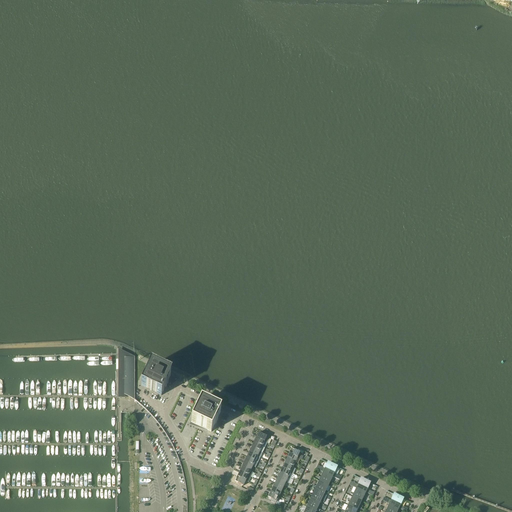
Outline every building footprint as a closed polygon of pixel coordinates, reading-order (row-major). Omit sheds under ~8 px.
[(124,395),(134,399),(134,400),(135,357),(134,357),(134,358),(120,351),(120,390),(119,391),(119,392),(120,393),(121,394),(122,395),(124,395)] [(141,386),(152,391),(161,396),(167,384),(172,380),(173,381),(175,378),(151,366),(141,386)] [(200,402),(196,412),(192,421),(191,422),(205,429),(205,430),(211,432),(221,412),(200,402)] [(264,436),(259,434),(258,433),(256,438),(267,444),(270,436),(265,433),(264,436)] [(256,438),(253,443),(265,448),(267,444),(256,438)] [(265,448),(253,443),(251,448),(262,453),(265,448)] [(262,453),(251,448),(249,453),(260,458),(262,453)] [(304,452),(298,449),(297,452),(291,449),(289,454),(297,458),(300,460),(304,452)] [(260,458),(249,453),(246,458),(258,463),(260,458)] [(297,458),(289,454),(286,459),(295,463),(297,458)] [(258,463),(246,458),(244,462),(252,467),(255,468),(258,463)] [(295,463),(286,459),(284,464),(293,468),(295,463)] [(252,467),(244,462),(242,467),(250,471),(252,467)] [(327,463),(324,469),(317,466),(316,469),(323,472),(328,474),(332,465),(327,463)] [(293,468),(284,464),(282,469),(293,474),(295,469),(293,468)] [(332,465),(328,474),(333,477),(332,477),(339,480),(341,477),(334,474),(337,468),(332,465)] [(253,473),(250,471),(242,467),(239,472),(251,478),(253,473)] [(293,474),(282,469),(279,474),(291,479),(293,474)] [(251,478),(239,472),(237,477),(245,481),(248,483),(251,478)] [(323,472),(320,478),(317,476),(317,478),(319,479),(319,481),(323,483),(328,474),(323,472)] [(291,479),(279,474),(277,478),(286,482),(288,484),(291,479)] [(328,474),(323,483),(328,486),(329,484),(332,485),(333,484),(330,482),(332,477),(333,477),(328,474)] [(245,481),(237,477),(235,482),(243,486),(245,481)] [(286,482),(277,478),(275,483),(283,487),(286,482)] [(360,479),(357,485),(350,482),(349,485),(356,488),(361,490),(365,481),(360,479)] [(319,481),(316,486),(313,485),(312,487),(315,488),(314,490),(319,492),(323,483),(319,481)] [(365,481),(361,490),(366,493),(373,496),(374,493),(367,490),(370,484),(365,481)] [(283,487),(275,483),(272,488),(281,492),(283,487)] [(323,483),(319,492),(324,494),(325,493),(328,494),(328,492),(326,491),(328,486),(323,483)] [(281,492),(272,488),(270,493),(278,497),(281,492)] [(356,488),(353,494),(350,492),(350,494),(352,495),(352,497),(357,499),(361,490),(356,488)] [(314,490),(312,495),(309,494),(308,496),(311,497),(310,499),(315,501),(319,492),(314,490)] [(361,502),(366,493),(361,490),(357,499),(361,502)] [(319,492),(315,501),(320,503),(321,502),(323,503),(324,501),(321,500),(324,494),(319,492)] [(276,502),(278,497),(270,493),(268,498),(272,500),(271,502),(275,504),(276,502)] [(393,495),(391,501),(384,497),(382,501),(389,504),(394,506),(398,497),(393,495)] [(352,497),(349,502),(346,501),(345,503),(348,504),(347,506),(352,508),(357,499),(352,497)] [(398,497),(394,506),(399,509),(405,511),(407,509),(400,505),(403,500),(398,497)] [(310,499),(307,504),(305,503),(303,506),(306,508),(306,507),(311,510),(315,501),(310,499)] [(357,499),(352,508),(357,510),(358,509),(361,510),(362,508),(359,507),(361,502),(357,499)] [(315,501),(311,510),(315,511),(316,510),(319,511),(320,510),(317,509),(320,503),(315,501)]
